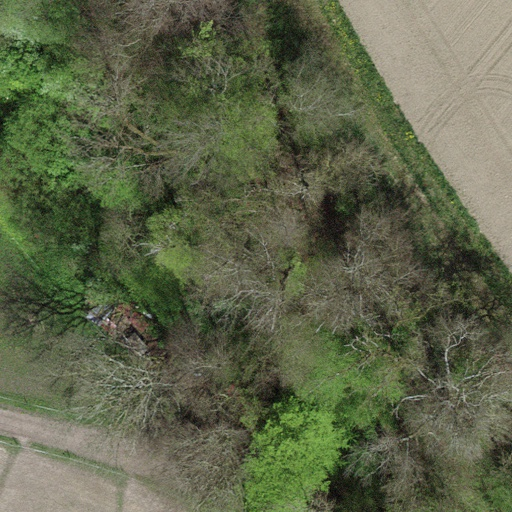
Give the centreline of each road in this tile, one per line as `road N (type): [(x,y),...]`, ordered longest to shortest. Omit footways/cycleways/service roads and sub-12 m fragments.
road 1 (track): [(290,0),(344,101),(511,333)]
road 2 (track): [(241,511),(152,467),(0,423)]
